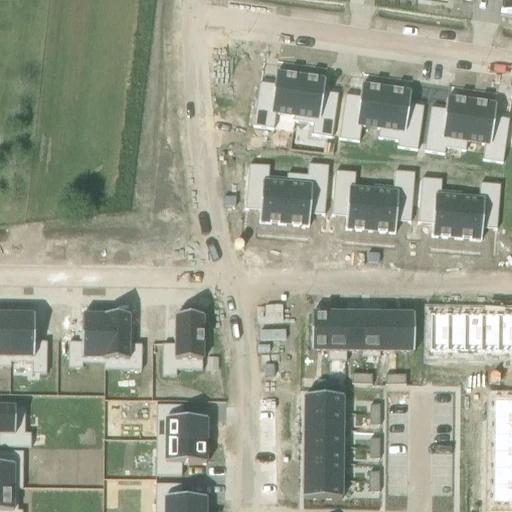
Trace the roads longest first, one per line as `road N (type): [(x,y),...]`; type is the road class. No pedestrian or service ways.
road 1 (residential): [(227,284),(196,117),(196,12),(511,60)]
road 2 (residential): [(511,281),(227,284)]
road 3 (residential): [(247,511),(251,410),(227,284)]
road 4 (residential): [(227,284),(0,282)]
